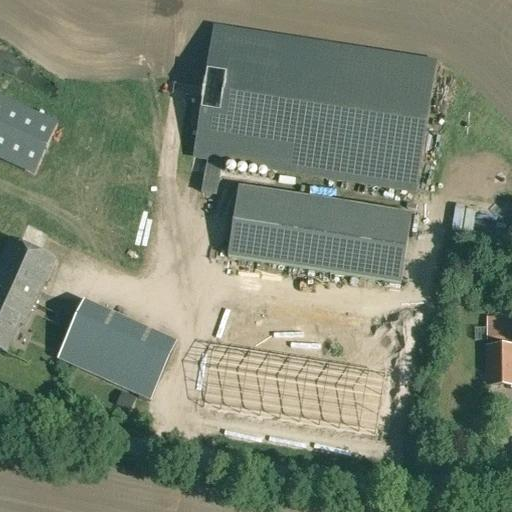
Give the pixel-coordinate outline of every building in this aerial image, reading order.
[(213,27),(192,157),(416,193),(436,63),(213,27)] [(0,159),(35,175),(57,125),(0,99),(0,159)] [(0,182),(0,220),(57,242),(70,209),(0,182)] [(411,217),(238,190),(227,260),(400,287),(411,217)] [(0,349),(7,353),(20,324),(25,326),(39,295),(54,260),(19,244),(9,239),(0,258),(0,349)] [(84,302),(57,361),(150,403),(177,344),(84,302)] [(511,317),(487,318),(487,344),(511,343),(511,317)] [(511,348),(487,349),(487,387),(511,386),(511,348)]
